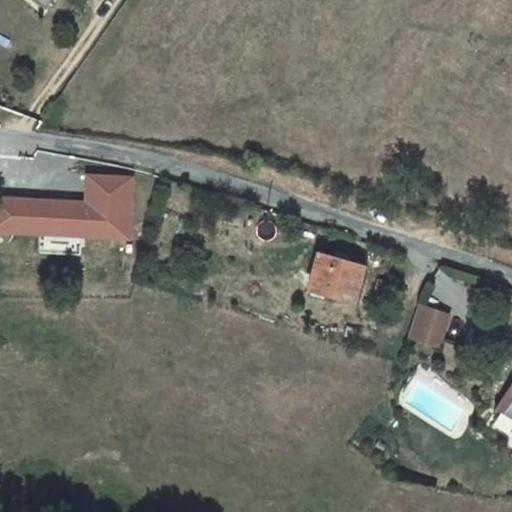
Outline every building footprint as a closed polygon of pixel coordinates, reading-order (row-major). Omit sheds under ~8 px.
[(74,221),(21,216),(19,242),(72,247),(74,221)] [(367,265),(321,251),(310,287),(354,301),(367,265)] [(431,313),(418,309),(407,340),(420,344),(431,313)] [(436,350),(447,318),(431,313),(420,344),(436,350)] [(511,417),(511,389),(500,410),(511,417)]
